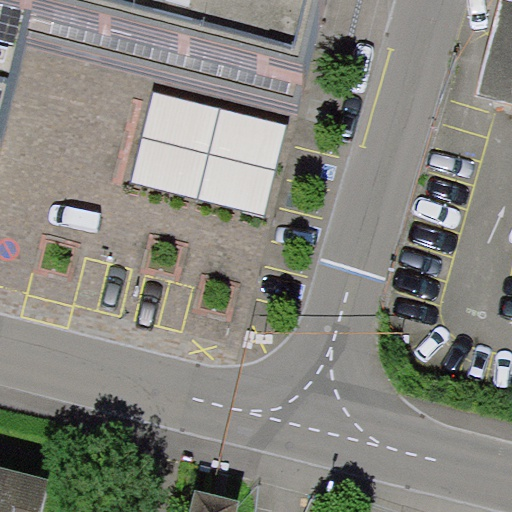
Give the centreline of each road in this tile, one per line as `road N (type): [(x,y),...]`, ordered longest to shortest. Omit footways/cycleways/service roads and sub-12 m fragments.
road 1 (residential): [(428,0),(298,432)]
road 2 (residential): [(0,361),(298,432)]
road 3 (residential): [(298,432),(511,485)]
road 4 (unknown): [(87,0),(71,94),(45,151)]
